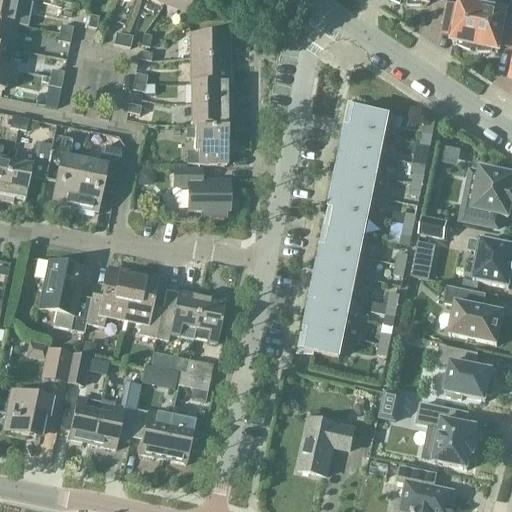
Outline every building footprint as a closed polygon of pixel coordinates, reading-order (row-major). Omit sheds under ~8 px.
[(14,0),(0,0),(0,23),(17,27),(22,1),(14,0)] [(192,0),(164,0),(163,5),(187,14),(192,0)] [(447,6),(442,30),(454,33),(452,43),(459,44),(458,47),(470,52),(470,50),(474,51),(484,0),(460,0),(460,5),(459,8),(447,6)] [(487,0),(484,0),(474,51),(478,51),(477,54),(490,54),(491,51),(498,52),(500,42),(511,45),(511,42),(511,18),(505,17),(507,4),(487,0)] [(98,19),(90,17),(88,29),(95,31),(98,19)] [(12,51),(17,27),(0,23),(0,49),(12,52),(12,51)] [(71,38),(73,30),(61,27),(59,35),(71,38)] [(191,35),(191,60),(229,60),(229,34),(191,35)] [(69,46),(71,38),(59,35),(57,44),(69,46)] [(116,35),(113,47),(129,51),(132,38),(116,35)] [(148,50),(150,38),(143,37),(141,48),(148,50)] [(21,53),(12,51),(12,52),(0,49),(0,70),(7,72),(10,61),(19,63),(21,53)] [(139,53),(139,54),(137,61),(150,64),(152,56),(139,53)] [(229,85),(229,60),(191,60),(191,85),(226,85),(229,85)] [(61,83),(63,74),(51,72),(50,80),(61,83)] [(146,79),(134,76),(131,92),(143,94),(142,97),(153,97),(154,86),(144,87),(146,79)] [(61,83),(50,80),(48,89),(59,91),(60,91),(61,83)] [(226,97),(226,85),(191,85),(191,106),(231,106),(231,97),(226,97)] [(347,123),(345,131),(383,139),(388,119),(362,114),(363,111),(348,105),(344,122),(347,123)] [(231,115),(231,106),(191,106),(191,127),(227,127),(227,115),(231,115)] [(128,107),(126,115),(139,117),(140,109),(128,107)] [(18,131),(20,119),(12,117),(9,129),(18,131)] [(27,121),(20,119),(18,131),(25,133),(27,121)] [(379,159),(383,139),(345,131),(343,130),(340,142),(343,142),(341,151),(379,159)] [(226,131),(193,131),(185,132),(185,142),(193,141),(193,153),(186,153),(186,166),(198,166),(197,154),(226,153),(234,153),(234,143),(226,144),(226,131)] [(454,134),(451,150),(466,153),(470,137),(454,134)] [(422,136),(419,147),(429,149),(432,138),(422,136)] [(73,210),(83,163),(68,160),(72,143),(52,139),(50,148),(46,169),(57,171),(50,205),(73,210)] [(43,184),(46,169),(50,148),(34,144),(32,156),(24,155),(21,166),(11,163),(3,202),(12,204),(13,200),(24,203),(29,181),(43,184)] [(427,160),(429,149),(419,147),(417,158),(427,160)] [(0,201),(3,202),(11,163),(0,161),(0,157),(2,149),(0,148),(0,201)] [(97,166),(83,163),(73,210),(95,214),(102,181),(115,183),(121,153),(101,149),(97,166)] [(375,179),(379,159),(341,151),(338,150),(336,162),(339,162),(337,171),(375,179)] [(375,179),(337,171),(334,170),(332,182),(335,182),(333,191),(371,199),(375,179)] [(227,214),(227,183),(199,183),(199,172),(173,172),(173,188),(186,188),(186,214),(203,214),(203,219),(224,219),(224,214),(227,214)] [(511,178),(481,173),(482,172),(480,172),(480,173),(480,174),(473,209),(463,207),(460,223),(497,231),(499,218),(506,219),(506,220),(508,220),(508,218),(507,218),(510,207),(511,207),(511,178)] [(421,189),(424,178),(413,176),(411,187),(421,189)] [(421,189),(411,187),(409,197),(419,200),(421,189)] [(371,199),(333,191),(330,190),(328,202),(331,202),(328,214),(366,222),(371,199)] [(366,222),(328,214),(327,220),(324,220),(321,234),(362,242),(366,222)] [(415,218),(405,216),(403,227),(414,229),(415,218)] [(445,225),(422,220),(419,236),(442,241),(445,225)] [(400,238),(411,240),(414,229),(403,227),(400,238)] [(362,242),(321,234),(319,246),(322,246),(320,255),(358,263),(362,242)] [(480,244),(469,241),(466,253),(478,255),(472,283),(506,290),(508,291),(508,288),(510,276),(511,276),(511,272),(511,250),(482,244),(480,243),(480,244)] [(358,263),(320,255),(319,260),(316,260),(314,271),(316,272),(355,280),(358,263)] [(405,269),(407,258),(396,256),(394,267),(405,269)] [(82,335),(84,326),(89,300),(76,298),(82,271),(49,264),(48,265),(37,263),(34,280),(45,283),(39,311),(53,314),(50,328),(68,332),(82,335)] [(403,280),(405,269),(394,267),(392,277),(403,280)] [(122,321),(132,275),(107,269),(101,297),(90,295),(89,300),(84,326),(102,330),(105,318),(122,321)] [(350,300),(355,280),(316,272),(315,280),(312,280),(310,291),(312,292),(350,300)] [(157,280),(132,275),(122,321),(140,325),(137,337),(155,340),(155,342),(167,344),(169,337),(167,337),(172,313),(161,311),(161,310),(151,307),(157,280)] [(474,296),(447,290),(444,306),(455,308),(449,336),(448,336),(448,338),(450,338),(494,347),(496,348),(496,346),(502,318),(503,316),(500,315),(500,316),(472,310),(474,296)] [(346,320),(350,300),(312,292),(310,300),(308,300),(305,311),(308,312),(346,320)] [(193,331),(200,298),(176,294),(172,313),(167,337),(169,337),(191,341),(193,331)] [(399,298),(388,296),(386,307),(397,309),(399,298)] [(224,303),(200,298),(193,331),(207,335),(205,344),(215,346),(224,303)] [(383,318),(395,320),(397,309),(386,307),(383,318)] [(342,340),(346,320),(308,312),(306,320),(304,320),(301,331),(304,332),(342,340)] [(338,360),(342,340),(304,332),(302,340),(299,340),(296,357),(312,358),(313,355),(338,360)] [(388,349),(391,338),(380,335),(377,346),(388,349)] [(80,345),(72,343),(66,348),(65,354),(77,356),(80,345)] [(95,346),(82,344),(80,356),(93,358),(95,346)] [(11,348),(3,346),(0,358),(0,360),(8,362),(11,348)] [(377,346),(375,357),(386,359),(388,349),(377,346)] [(465,355),(439,350),(436,364),(450,367),(444,395),(447,396),(446,399),(460,402),(461,399),(482,403),(482,404),(484,404),(486,396),(491,397),(494,382),(489,381),(490,376),(490,374),(488,373),(488,374),(462,368),(465,355)] [(65,384),(70,357),(46,352),(41,379),(65,384)] [(70,357),(65,384),(64,387),(82,390),(88,360),(70,357)] [(188,364),(185,376),(209,381),(211,368),(188,364)] [(177,376),(161,373),(144,369),(140,387),(157,390),(173,394),(177,376)] [(206,395),(209,381),(185,376),(179,375),(176,388),(206,395)] [(122,410),(116,444),(127,446),(129,440),(134,413),(138,388),(122,385),(119,405),(118,409),(122,410)] [(49,414),(51,402),(10,393),(2,432),(39,439),(45,413),(49,414)] [(91,448),(97,415),(99,405),(75,400),(66,443),(91,448)] [(463,416),(420,407),(416,426),(439,431),(433,462),(432,462),(432,465),(434,465),(463,471),(466,472),(466,469),(469,457),(470,457),(473,445),(471,445),(474,433),(475,430),(472,429),(472,430),(461,427),(463,416)] [(111,418),(97,415),(91,448),(114,452),(116,444),(122,410),(118,409),(113,408),(111,418)] [(140,443),(145,415),(134,413),(129,440),(140,443)] [(161,461),(170,420),(145,415),(140,443),(137,456),(161,461)] [(194,424),(170,420),(161,461),(186,466),(194,424)] [(307,420),(294,474),(327,482),(333,453),(350,456),(355,431),(307,420)] [(376,456),(374,465),(392,468),(394,459),(376,456)] [(422,475),(399,470),(396,485),(403,486),(397,511),(400,511),(399,511),(452,511),(453,510),(449,510),(452,494),(421,488),(422,475)]
